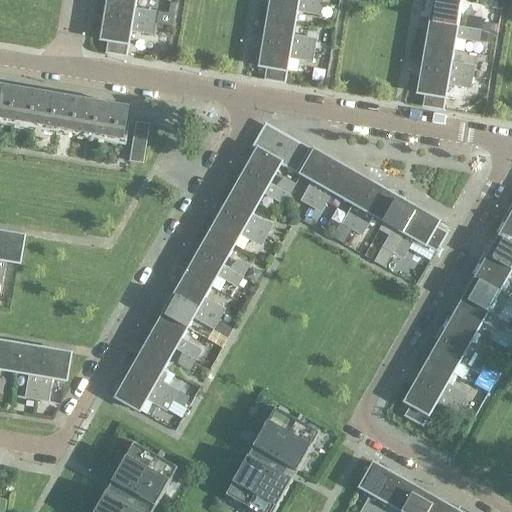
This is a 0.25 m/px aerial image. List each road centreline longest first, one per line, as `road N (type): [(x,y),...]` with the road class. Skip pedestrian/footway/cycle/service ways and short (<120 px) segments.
road 1 (residential): [(0,441),(50,448),(66,437),(239,131),(250,96)]
road 2 (residential): [(367,419),(511,147)]
road 3 (unclassified): [(511,142),(250,96)]
road 4 (unclassified): [(250,96),(67,68)]
road 5 (residential): [(367,419),(373,434),(503,511)]
